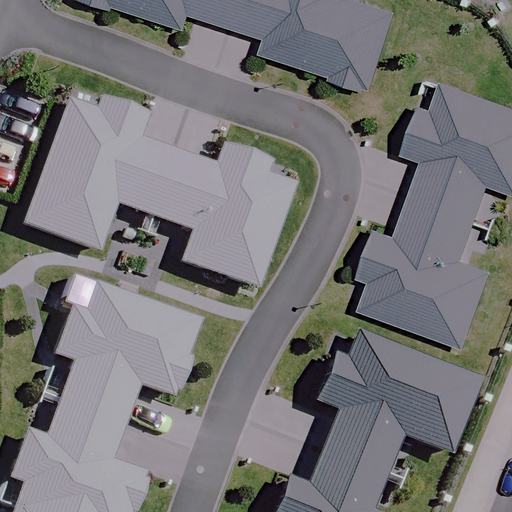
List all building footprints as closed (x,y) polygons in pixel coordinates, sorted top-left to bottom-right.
[(106,0),(169,20),(175,0),(185,0),(271,27),(264,49),(362,80),(387,0),(106,0)] [(511,100),(450,78),(440,106),(428,101),(411,148),(431,156),(404,230),(388,224),(368,279),(375,281),(366,306),(471,344),(499,265),(468,254),(495,181),(511,187),(511,100)] [(93,110),(65,100),(21,220),(100,248),(117,199),(190,225),(179,258),(255,285),(292,184),(263,173),(268,160),(221,143),(213,164),(138,137),(147,113),(98,96),(93,110)] [(173,396),(201,318),(81,276),(52,358),(65,362),(41,432),(26,427),(0,500),(0,511),(130,511),(146,470),(112,458),(138,384),(173,396)] [(477,375),(354,331),(345,356),(334,352),(316,399),(341,407),(312,486),(285,476),(271,511),(399,511),(374,503),(399,434),(449,452),(477,375)]
